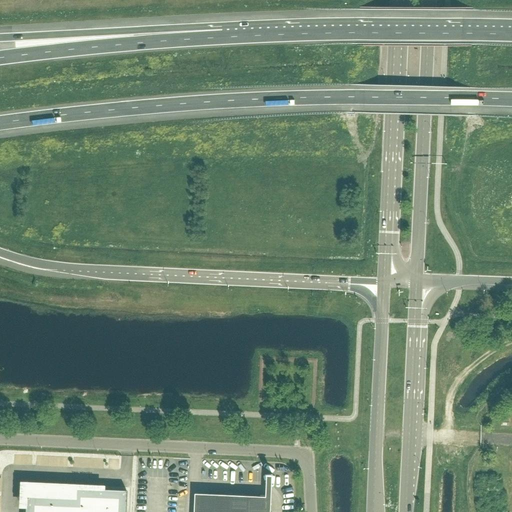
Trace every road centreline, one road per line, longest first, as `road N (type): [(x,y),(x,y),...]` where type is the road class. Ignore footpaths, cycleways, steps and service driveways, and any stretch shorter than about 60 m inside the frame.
road 1 (motorway): [(0,123),(229,101),(511,99)]
road 2 (motorway): [(0,252),(42,264),(383,282)]
road 3 (unclassified): [(0,438),(297,453),(307,460),(310,511)]
road 4 (motorway): [(511,35),(221,37)]
road 5 (primary): [(396,0),(383,282)]
road 6 (primary): [(415,281),(429,0)]
road 7 (secondary): [(405,511),(415,281)]
road 8 (secondary): [(383,282),(372,511)]
road 9 (motorway): [(221,37),(0,58)]
road 10 (motorway): [(221,37),(0,37)]
road 11 (track): [(511,340),(455,380),(450,436)]
